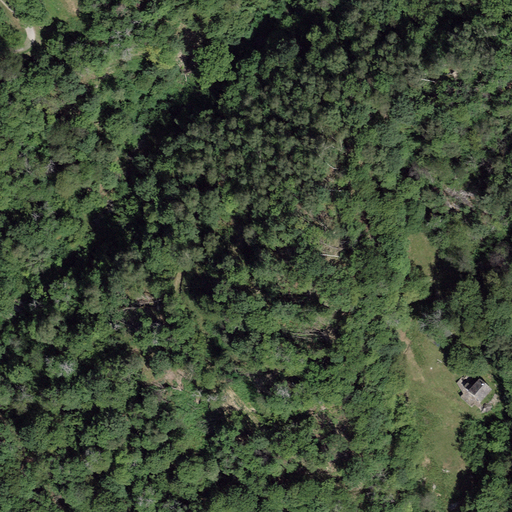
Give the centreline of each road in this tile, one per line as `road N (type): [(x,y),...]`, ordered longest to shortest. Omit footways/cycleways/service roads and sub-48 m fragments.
road 1 (track): [(34,43),(94,65),(202,49),(226,68),(230,82),(175,297),(200,360)]
road 2 (track): [(287,511),(239,443),(200,360),(275,440),(345,489),(363,486),(389,452),(396,387)]
road 3 (track): [(0,213),(82,212),(100,238),(79,338),(88,369),(119,418),(204,489),(254,511)]
